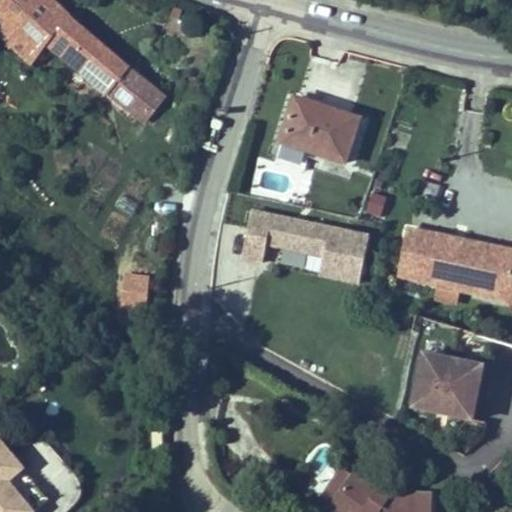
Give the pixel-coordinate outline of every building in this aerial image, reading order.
[(125,107),(144,83),(53,3),(56,0),(0,0),(0,34),(33,65),(49,44),(125,107)] [(164,99),(144,83),(125,107),(145,123),(164,99)] [(321,107),(297,99),(295,103),(320,111),(321,107)] [(360,120),(321,107),(320,111),(295,103),(282,142),(345,164),(360,120)] [(366,212),(381,217),(387,197),(372,192),(366,212)] [(368,235),(253,210),(243,257),(261,261),(264,243),(324,256),(320,276),(358,284),(368,235)] [(511,284),(511,251),(408,230),(399,276),(441,286),(438,299),(456,303),(459,290),(508,301),(511,284)] [(475,419),(485,366),(426,354),(415,408),(440,413),(442,402),(452,404),(450,415),(475,419)] [(450,415),(452,404),(442,402),(440,413),(450,415)] [(24,469),(0,440),(0,511),(33,511),(8,482),(24,469)] [(331,510),(353,475),(343,469),(321,503),(331,510)] [(390,499),(353,475),(331,510),(334,511),(433,511),(434,496),(393,494),(390,499)]
